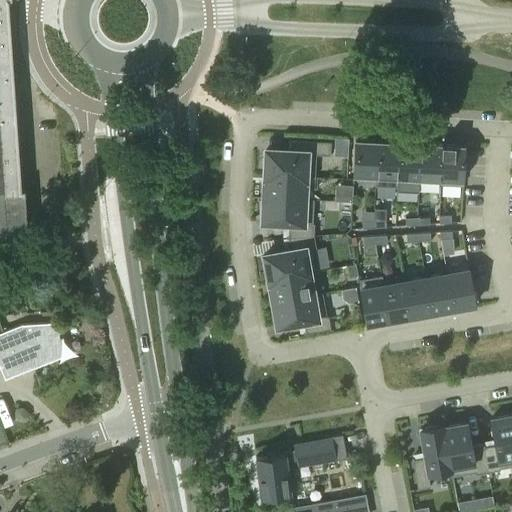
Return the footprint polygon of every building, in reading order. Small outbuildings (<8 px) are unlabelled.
[(0,0),(0,229),(23,228),(21,200),(7,0),(0,0)] [(376,176),(377,141),(355,139),(353,175),(375,176),(376,176)] [(330,155),(330,142),(293,140),(292,152),(265,151),(264,174),(265,174),(305,176),(305,177),(315,178),(316,154),(330,155)] [(397,177),(399,142),(377,141),(376,176),(375,176),(374,186),(397,187),(398,177),(397,177)] [(419,178),(420,143),(399,142),(397,177),(398,177),(419,178)] [(440,179),(442,144),(420,143),(419,178),(439,179),(440,179)] [(462,185),(465,145),(442,144),(440,179),(439,179),(439,184),(462,185)] [(305,177),(305,176),(265,174),(264,197),(304,199),(304,198),(305,177)] [(352,186),(344,185),(344,201),(352,202),(352,186)] [(314,199),(304,198),(304,199),(264,197),(262,221),(289,222),(288,237),(313,235),(314,223),(312,223),(314,199)] [(439,223),(451,222),(450,214),(438,215),(439,223)] [(429,216),(417,217),(417,225),(429,224),(429,216)] [(417,225),(417,217),(405,217),(405,225),(417,225)] [(385,219),(373,220),(374,228),(386,227),(385,219)] [(374,228),(373,220),(361,220),(362,228),(374,228)] [(452,230),(439,231),(440,239),(452,238),(452,230)] [(430,232),(418,233),(418,241),(430,240),(430,232)] [(418,241),(418,233),(406,234),(406,242),(418,241)] [(316,247),(313,235),(288,237),(291,251),(264,256),(268,280),(269,279),(309,272),(309,273),(318,271),(314,248),(316,247)] [(375,244),(374,235),(362,236),(363,244),(375,244)] [(386,235),(374,235),(375,244),(387,243),(386,235)] [(444,266),(445,273),(446,273),(452,308),(474,304),(467,262),(444,266)] [(350,277),(358,276),(356,264),(348,265),(350,277)] [(309,273),(309,272),(269,279),(273,302),(313,295),(312,294),(309,273)] [(452,308),(446,273),(445,273),(425,277),(431,312),(452,308)] [(381,280),(382,280),(381,275),(358,279),(367,324),(389,320),(382,281),(381,280)] [(404,281),(403,276),(382,280),(381,280),(382,281),(389,320),(410,316),(404,281)] [(431,312),(425,277),(404,281),(410,316),(431,312)] [(322,292),(312,294),(313,295),(273,302),(277,325),(303,320),(305,333),(330,328),(328,316),(326,316),(322,292)] [(0,324),(0,367),(4,379),(63,356),(61,322),(22,324),(3,332),(0,324)] [(511,414),(490,418),(495,444),(483,447),(488,472),(500,469),(500,468),(511,465),(511,414)] [(466,423),(444,427),(443,427),(443,428),(451,472),(451,474),(451,476),(475,472),(475,474),(488,472),(483,447),(471,449),(470,443),(466,423)] [(443,427),(444,427),(444,426),(438,427),(438,425),(419,428),(424,457),(413,459),(413,457),(412,457),(417,489),(430,487),(428,478),(451,474),(451,472),(443,428),(443,427)] [(295,464),(346,455),(342,431),(290,440),(295,464)] [(292,475),(289,450),(270,454),(256,456),(261,498),(289,494),(287,476),(292,475)] [(346,511),(344,497),(282,508),(282,511),(346,511)] [(63,511),(59,502),(37,511),(63,511)]
